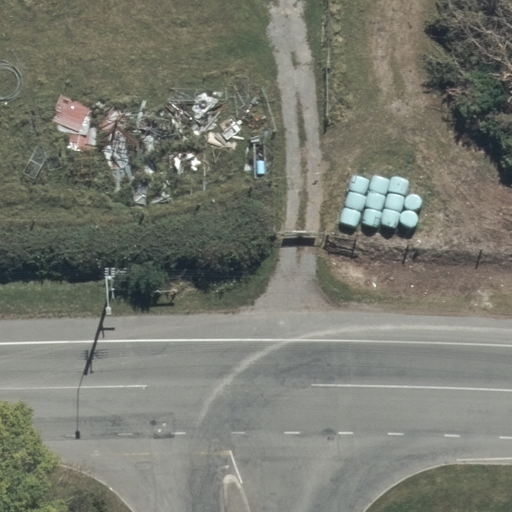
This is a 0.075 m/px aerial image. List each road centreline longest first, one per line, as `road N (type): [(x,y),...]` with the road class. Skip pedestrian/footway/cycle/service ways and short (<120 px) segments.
road 1 (tertiary): [(511,392),(228,388)]
road 2 (tertiary): [(228,388),(0,391)]
road 3 (tertiary): [(228,388),(237,511)]
